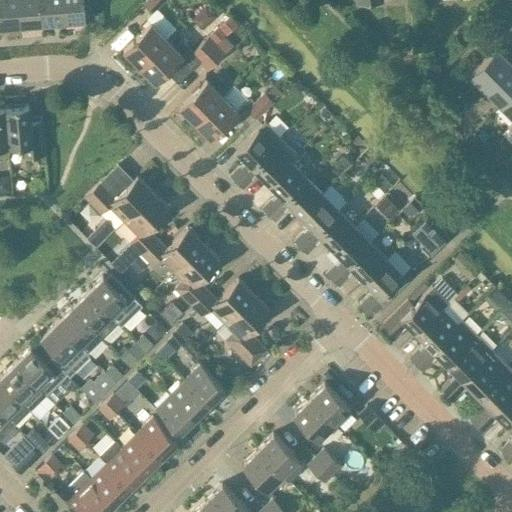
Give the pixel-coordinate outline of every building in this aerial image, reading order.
[(17,0),(0,0),(0,25),(12,25),(15,30),(20,30),(17,0)] [(17,0),(20,30),(25,29),(27,24),(41,23),(38,0),(17,0)] [(61,0),(38,0),(41,23),(56,22),(59,27),(63,25),(61,0)] [(68,24),(69,20),(85,18),(83,0),(61,0),(63,25),(68,24)] [(144,0),(142,3),(151,13),(164,0),(144,0)] [(151,23),(123,49),(138,64),(138,65),(166,38),(165,38),(151,23)] [(191,53),(199,61),(225,37),(217,28),(191,53)] [(471,73),(486,89),(511,63),(503,54),(511,45),(511,35),(510,33),(496,47),(496,48),(471,73)] [(233,45),(225,37),(199,61),(207,69),(233,45)] [(166,38),(138,65),(154,81),(181,55),(184,58),(192,50),(181,39),(173,46),(166,38)] [(486,89),(501,104),(511,93),(511,63),(486,89)] [(206,79),(179,106),(194,120),(195,121),(221,95),(220,94),(206,79)] [(247,108),(257,117),(273,100),(270,97),(264,91),(247,108)] [(511,120),(507,125),(508,127),(511,122),(511,93),(501,104),(511,115),(511,120)] [(221,95),(195,121),(210,137),(237,111),(230,103),(223,97),(221,95)] [(43,120),(30,120),(29,104),(4,106),(8,145),(23,143),(24,156),(46,154),(43,120)] [(246,159),(230,174),(237,180),(281,136),(265,120),(263,123),(247,138),(236,149),(246,159)] [(268,181),(290,159),(297,152),(281,136),(237,180),(244,187),(259,172),(268,181)] [(262,206),(269,213),(306,176),(290,159),(268,181),(278,191),(262,206)] [(107,203),(123,219),(138,204),(152,190),(136,175),(115,196),(99,180),(84,195),(99,211),(107,203)] [(300,213),(322,192),(306,176),(269,213),(275,219),(291,203),(300,213)] [(167,206),(152,190),(138,204),(123,219),(138,234),(129,242),(140,253),(156,238),(145,227),(167,206)] [(390,217),(402,208),(389,191),(377,201),(390,217)] [(294,238),(300,245),(338,208),(322,192),(300,213),(310,223),(294,238)] [(323,235),(333,245),(354,224),(338,208),(300,245),(307,251),(323,235)] [(414,233),(432,252),(444,240),(425,221),(414,233)] [(326,272),(332,278),(370,240),(354,224),(333,245),(343,256),(326,272)] [(158,255),(174,271),(203,242),(188,226),(166,247),(156,238),(140,253),(150,263),(158,255)] [(385,256),(370,240),(332,278),(339,284),(355,268),(364,277),(385,256)] [(218,257),(203,242),(174,271),(181,278),(174,287),(190,304),(206,288),(196,278),(218,257)] [(364,277),(374,287),(357,303),(371,316),(386,301),(381,295),(403,274),(385,256),(364,277)] [(468,277),(477,269),(469,260),(464,265),(464,273),(468,277)] [(104,275),(89,290),(119,321),(121,323),(142,304),(129,292),(111,274),(107,278),(104,275)] [(403,274),(381,295),(386,301),(408,280),(403,274)] [(216,298),(206,288),(190,304),(200,315),(209,306),(224,321),(238,307),(253,293),(238,277),(216,298)] [(434,284),(413,305),(408,299),(379,327),(392,340),(408,324),(416,332),(441,308),(449,300),(434,284)] [(89,290),(73,305),(104,336),(119,321),(89,290)] [(269,309),(253,293),(238,307),(224,321),(233,330),(226,337),(251,364),(266,349),(248,330),(269,309)] [(169,303),(160,311),(170,321),(179,312),(169,303)] [(89,351),(104,336),(73,305),(58,320),(81,343),(89,351)] [(416,332),(425,341),(409,357),(415,363),(456,324),(441,308),(416,332)] [(438,355),(446,363),(478,333),(462,318),(456,324),(415,363),(422,371),(438,355)] [(93,355),(89,351),(81,343),(58,320),(42,335),(64,358),(59,363),(71,375),(93,355)] [(181,323),(176,328),(184,337),(190,331),(181,323)] [(153,344),(142,333),(137,339),(147,349),(153,344)] [(439,388),(446,394),(493,348),(478,333),(446,363),(455,372),(439,388)] [(129,367),(147,349),(137,339),(119,356),(129,367)] [(166,339),(158,348),(166,356),(175,347),(166,339)] [(32,346),(17,361),(46,391),(67,371),(59,363),(53,356),(47,362),(32,346)] [(166,356),(158,348),(147,359),(156,367),(166,356)] [(468,386),(477,394),(508,364),(493,348),(446,394),(453,401),(468,386)] [(17,361),(2,376),(31,406),(45,393),(46,391),(17,361)] [(223,394),(229,389),(202,361),(187,376),(211,400),(220,391),(223,394)] [(114,380),(121,373),(111,363),(104,371),(114,380)] [(477,394),(485,403),(469,418),(476,425),(511,389),(511,368),(508,364),(477,394)] [(136,388),(146,378),(137,369),(127,379),(136,388)] [(2,376),(0,377),(0,405),(16,422),(31,406),(2,376)] [(211,400),(187,376),(172,391),(200,418),(206,412),(203,409),(211,400)] [(310,397),(333,421),(349,406),(326,382),(310,397)] [(93,402),(101,393),(91,384),(83,392),(93,402)] [(511,389),(476,425),(483,432),(499,416),(507,425),(511,419),(511,389)] [(200,418),(172,391),(158,405),(181,430),(191,420),(194,423),(200,418)] [(124,402),(114,392),(108,398),(118,408),(124,402)] [(333,421),(310,397),(294,413),(317,437),(333,421)] [(108,418),(118,408),(108,398),(98,407),(108,418)] [(72,422),(81,414),(71,404),(63,412),(72,422)] [(0,405),(0,437),(16,422),(0,405)] [(367,405),(358,413),(375,430),(384,421),(367,405)] [(58,437),(70,424),(59,415),(47,427),(58,437)] [(155,415),(139,430),(163,454),(179,439),(155,415)] [(511,436),(500,449),(506,456),(511,450),(511,419),(507,425),(511,429),(511,436)] [(94,433),(83,422),(76,429),(87,439),(94,433)] [(78,449),(87,439),(76,429),(67,438),(78,449)] [(163,454),(139,430),(124,445),(148,470),(163,454)] [(302,462),(298,457),(275,432),(259,447),(283,471),(282,472),(289,480),(300,470),(300,464),(302,462)] [(42,452),(49,444),(39,435),(32,442),(42,452)] [(108,460),(132,485),(148,470),(124,445),(122,447),(114,439),(99,454),(106,462),(108,460)] [(30,444),(12,462),(21,471),(39,453),(30,444)] [(406,444),(393,458),(402,467),(415,453),(406,444)] [(323,446),(315,454),(333,472),(341,465),(323,446)] [(283,471),(259,447),(243,462),(267,487),(282,472),(283,471)] [(52,452),(43,460),(54,472),(63,464),(52,452)] [(333,472),(315,454),(306,462),(324,481),(333,472)] [(106,462),(93,475),(118,499),(132,485),(108,460),(106,462)] [(104,511),(118,499),(93,475),(91,477),(84,469),(67,485),(74,492),(65,500),(76,511),(104,511)] [(224,482),(208,498),(221,511),(251,511),(247,507),(248,507),(224,482)] [(287,511),(271,496),(264,504),(272,511),(287,511)] [(221,511),(208,498),(192,511),(221,511)]
